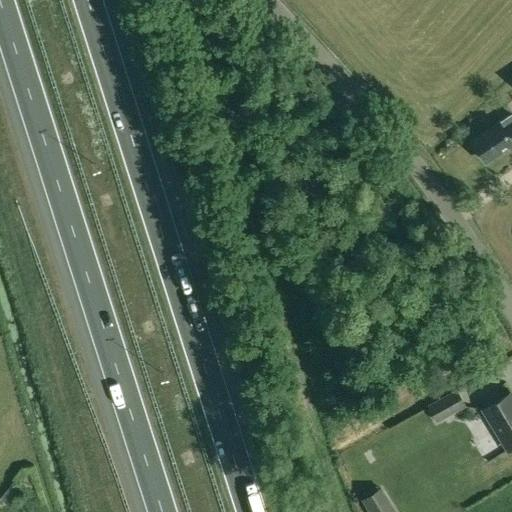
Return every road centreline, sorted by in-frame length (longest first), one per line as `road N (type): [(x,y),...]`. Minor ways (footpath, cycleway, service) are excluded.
road 1 (motorway): [(250,511),(88,0)]
road 2 (motorway): [(0,8),(160,511)]
road 3 (unclassified): [(511,307),(385,129),(259,0)]
